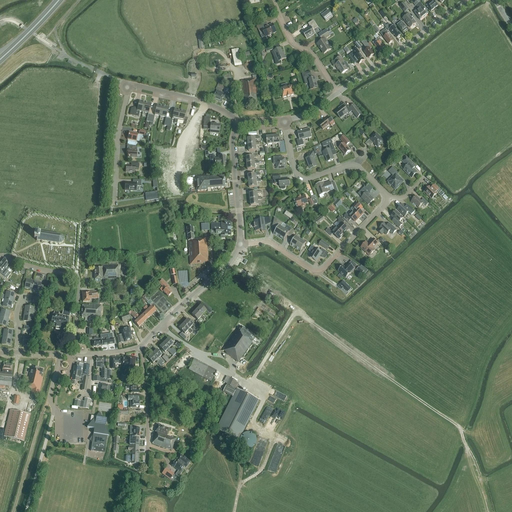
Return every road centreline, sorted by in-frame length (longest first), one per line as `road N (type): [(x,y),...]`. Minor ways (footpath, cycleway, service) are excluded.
road 1 (track): [(248,385),(295,310),(459,427),(480,478)]
road 2 (residential): [(240,244),(267,241),(320,271),(389,198)]
road 3 (tertiary): [(337,93),(472,0)]
road 4 (residential): [(389,198),(350,164),(300,176),(285,120)]
road 5 (residential): [(73,353),(76,274),(0,256)]
road 6 (tertiary): [(139,346),(240,244)]
road 7 (residential): [(146,468),(139,346)]
road 8 (tertiary): [(240,244),(232,148),(240,125)]
